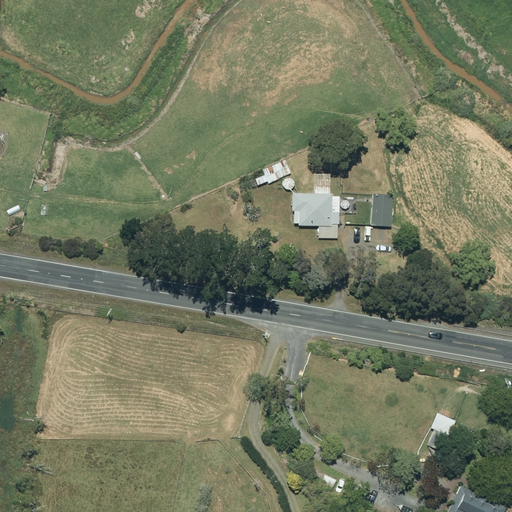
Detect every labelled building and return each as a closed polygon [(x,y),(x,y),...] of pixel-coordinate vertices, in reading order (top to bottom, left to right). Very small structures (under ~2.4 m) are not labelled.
[(285,160),(284,160),(262,171),(264,175),(252,181),(256,188),(267,182),(269,185),(292,173),(285,160)] [(338,245),(339,196),(330,196),(330,175),(313,175),(313,195),(289,194),(289,227),(316,227),(316,244),(338,245)] [(393,195),(371,194),(370,227),(392,228),(393,195)] [(456,422),(434,413),(428,428),(450,437),(456,422)] [(505,511),(506,509),(459,487),(451,505),(421,492),(412,511),(505,511)]
